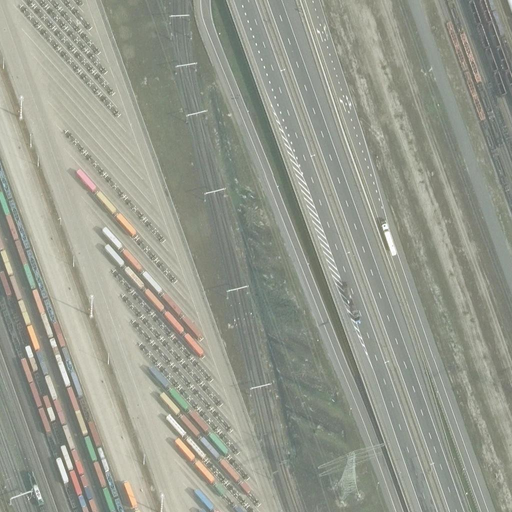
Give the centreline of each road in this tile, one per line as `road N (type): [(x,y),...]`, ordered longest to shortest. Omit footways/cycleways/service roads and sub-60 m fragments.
road 1 (trunk): [(206,0),(210,35),(398,511)]
road 2 (trunk): [(455,511),(273,0)]
road 3 (trunk): [(246,0),(427,511)]
road 4 (trunk): [(483,511),(307,0)]
